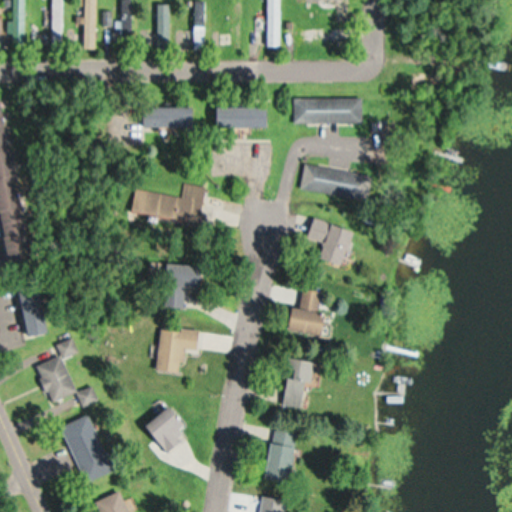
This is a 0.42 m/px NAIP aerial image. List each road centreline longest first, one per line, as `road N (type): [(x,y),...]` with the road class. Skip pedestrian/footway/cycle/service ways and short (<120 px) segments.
road 1 (residential): [(378,65),(0,68)]
road 2 (residential): [(217,511),(253,325),(251,298),(189,184)]
road 3 (residential): [(241,277),(253,204),(336,202)]
